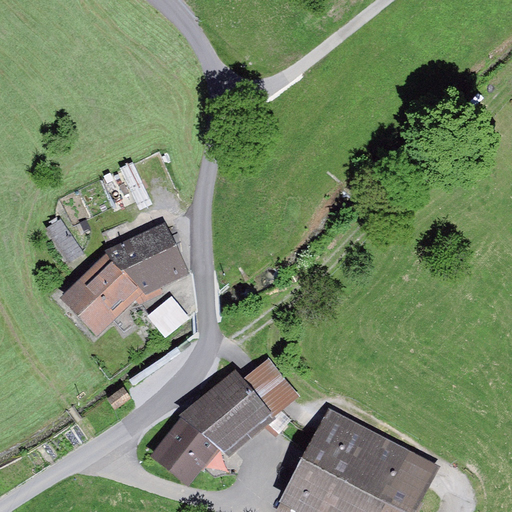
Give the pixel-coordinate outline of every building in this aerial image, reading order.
[(61,221),(45,232),(67,266),(83,255),(61,221)] [(168,228),(104,260),(149,302),(163,296),(161,291),(190,276),(168,228)] [(104,260),(61,303),(98,339),(136,304),(141,308),(149,302),(104,260)] [(191,322),(172,299),(148,319),(166,342),(191,322)] [(270,362),(243,383),(274,421),(284,413),(300,399),(270,362)] [(179,421),(181,424),(220,455),(230,462),(265,430),(274,421),(243,383),(236,374),(179,421)] [(274,421),(265,430),(276,440),(293,423),(284,413),(274,421)] [(414,458),(332,417),(285,511),(287,511),(418,511),(435,479),(409,467),(414,458)] [(181,424),(152,460),(191,491),(220,455),(181,424)]
